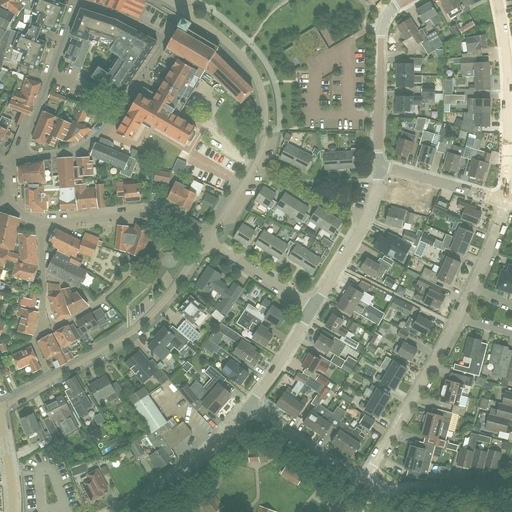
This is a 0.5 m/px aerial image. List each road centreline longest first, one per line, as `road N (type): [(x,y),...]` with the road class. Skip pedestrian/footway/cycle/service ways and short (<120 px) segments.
road 1 (residential): [(16,161),(84,147),(159,49),(160,38),(76,1)]
road 2 (residential): [(204,243),(255,162),(264,111),(245,59),(182,9)]
road 3 (residential): [(50,379),(143,322),(204,243)]
road 4 (residential): [(504,201),(507,87),(496,0)]
road 5 (residential): [(378,167),(379,39),(386,13),(404,0)]
road 6 (residential): [(370,469),(458,319)]
road 7 (residential): [(204,243),(150,215),(38,220)]
road 8 (residential): [(113,511),(189,465),(248,407)]
road 9 (residential): [(16,161),(76,1)]
road 10 (residential): [(511,481),(395,486),(370,469)]
road 11 (residential): [(362,483),(248,407)]
road 12 (residential): [(504,201),(378,167)]
road 13 (residential): [(31,342),(42,334),(38,220)]
road 14 (residential): [(311,310),(204,243)]
